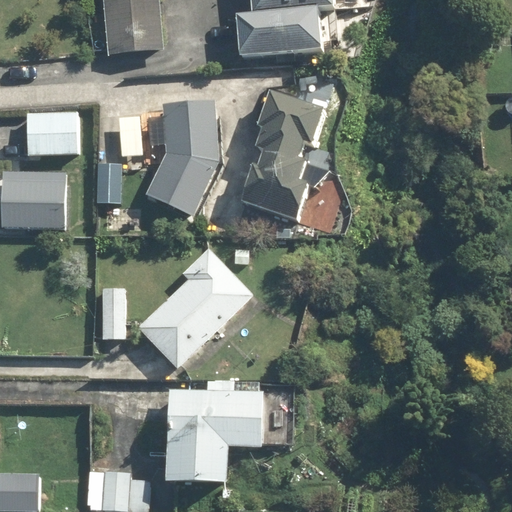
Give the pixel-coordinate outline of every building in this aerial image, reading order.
[(104,0),(109,58),(168,54),(164,0),(104,0)] [(254,0),(257,19),(239,21),(244,62),(328,53),(324,16),(339,14),(337,0),(254,0)] [(329,109),(272,93),(263,127),(270,129),(264,152),(269,154),(261,180),(253,177),(245,206),(304,223),(314,186),(303,182),(308,163),(302,161),(305,147),(318,151),(329,109)] [(164,108),(167,159),(148,197),(193,220),(222,165),(218,104),(164,108)] [(81,116),(28,117),(29,159),(82,158),(81,116)] [(146,157),(141,119),(121,122),(126,160),(146,157)] [(66,233),(69,177),(7,175),(5,230),(66,233)] [(92,178),(91,201),(122,202),(123,180),(92,178)] [(139,236),(139,210),(120,210),(120,236),(139,236)] [(181,373),(257,300),(211,251),(182,279),(187,284),(139,330),(181,373)] [(128,339),(130,293),(108,292),(106,338),(128,339)] [(298,397),(172,392),(168,485),(232,488),(234,449),(262,450),(262,445),(296,447),(298,397)] [(134,482),(134,477),(90,474),(88,511),(97,511),(151,511),(153,483),(134,482)] [(40,511),(42,478),(0,475),(0,511),(40,511)]
